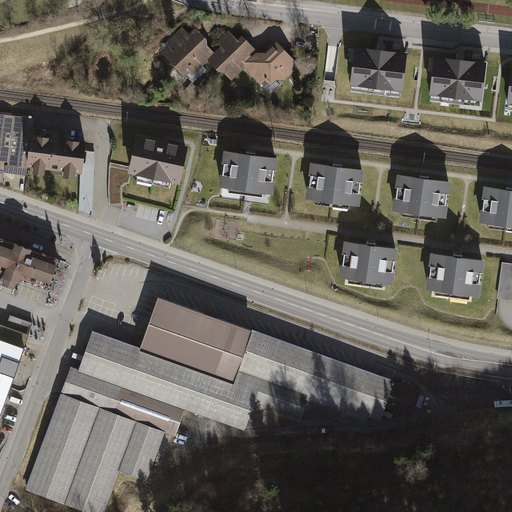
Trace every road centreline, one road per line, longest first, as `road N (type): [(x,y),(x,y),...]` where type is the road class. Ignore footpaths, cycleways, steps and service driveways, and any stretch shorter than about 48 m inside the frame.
road 1 (primary): [(511,367),(425,350),(97,237)]
road 2 (residential): [(197,0),(511,41)]
road 3 (residential): [(97,237),(0,491)]
road 4 (track): [(148,0),(0,41)]
